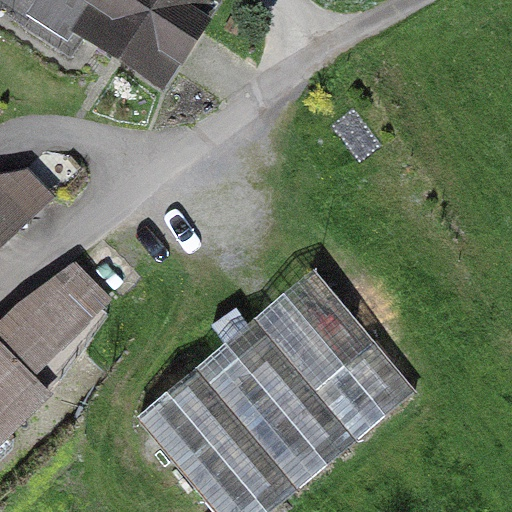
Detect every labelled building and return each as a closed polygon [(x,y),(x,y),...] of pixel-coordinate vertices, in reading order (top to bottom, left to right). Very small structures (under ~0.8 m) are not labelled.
[(257,7),(246,0),(55,0),(53,4),(197,98),(257,7)] [(0,250),(57,197),(29,168),(0,173),(0,250)] [(20,302),(0,321),(0,339),(37,376),(113,298),(76,260),(20,302)] [(315,271),(258,318),(359,440),(416,393),(315,271)] [(258,318),(197,368),(299,489),(359,440),(258,318)] [(0,339),(0,448),(54,393),(37,376),(0,339)] [(270,511),(299,489),(197,368),(137,419),(215,511),(270,511)]
